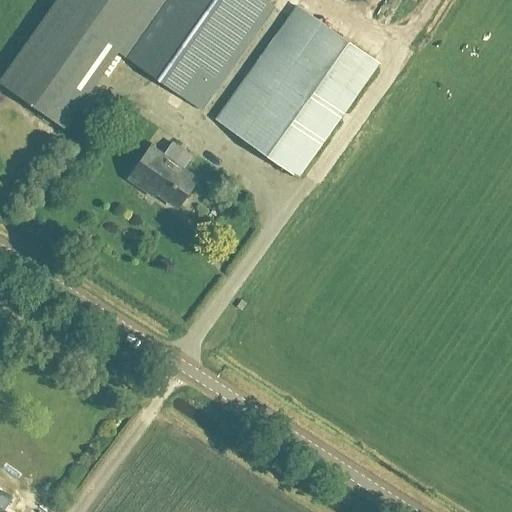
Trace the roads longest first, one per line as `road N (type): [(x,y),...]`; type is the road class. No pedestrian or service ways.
road 1 (tertiary): [(419,511),(0,260)]
road 2 (track): [(172,360),(64,511)]
